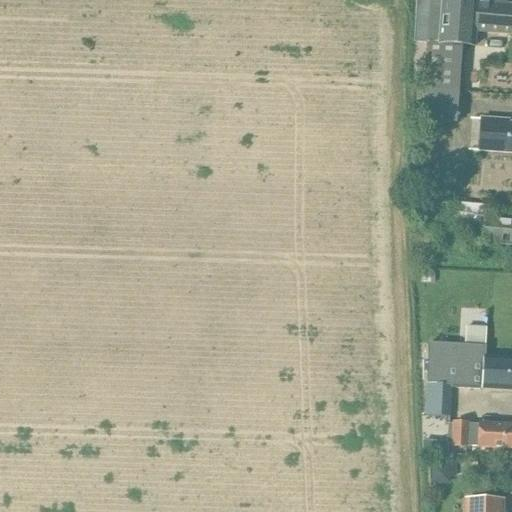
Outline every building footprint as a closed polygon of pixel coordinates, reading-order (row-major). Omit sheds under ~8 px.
[(430,2),(429,21),(423,89),(458,91),(461,47),(474,48),(475,32),(511,34),(511,8),(503,7),(503,0),(490,0),(490,6),(430,2)] [(456,124),(458,91),(423,89),(421,121),(456,124)] [(479,152),(511,154),(511,124),(500,124),(500,121),(481,120),(479,152)] [(428,146),(418,149),(422,160),(432,157),(428,146)] [(475,240),(511,243),(511,223),(486,221),(487,206),(451,203),(450,217),(459,218),(458,230),(476,232),(475,240)] [(432,260),(435,227),(424,226),(423,230),(418,230),(417,248),(423,249),(422,260),(432,260)] [(419,273),(419,284),(436,284),(436,273),(419,273)] [(429,417),(448,418),(451,418),(452,386),(484,388),(483,390),(511,391),(511,360),(485,359),(485,348),(430,345),(426,416),(429,417)] [(448,418),(429,417),(429,424),(448,425),(448,418)] [(453,448),(500,450),(511,450),(511,426),(454,424),(453,448)] [(440,468),(432,468),(433,486),(451,485),(450,478),(457,478),(456,465),(440,465),(440,468)] [(501,511),(502,502),(482,501),(469,501),(468,511),(501,511)]
